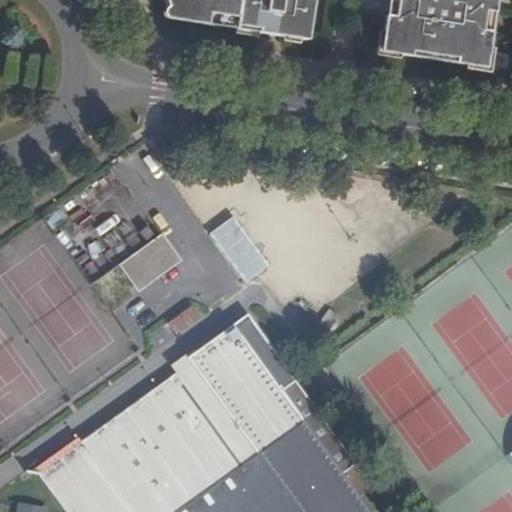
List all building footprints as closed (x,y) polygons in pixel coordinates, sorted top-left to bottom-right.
[(172,0),(174,5),(175,12),(175,19),(211,24),(213,14),(238,18),(236,29),(306,40),(313,0),(172,0)] [(497,0),(398,0),(395,18),(386,16),(380,51),(486,68),(497,0)] [(211,24),(236,29),(238,18),(213,14),(211,24)] [(207,230),(242,284),(267,267),(233,214),(207,230)] [(80,268),(89,281),(155,237),(145,223),(80,268)] [(180,261),(161,234),(120,264),(139,291),(180,261)] [(175,335),(199,316),(190,305),(166,323),(175,335)] [(368,511),(341,474),(355,464),(247,315),(188,358),(194,366),(178,377),(176,374),(81,441),(90,453),(78,462),(62,459),(59,477),(76,480),(73,494),(75,496),(65,503),(71,511),(368,511)] [(73,494),(76,480),(59,477),(62,459),(78,462),(90,453),(81,441),(176,374),(178,377),(194,366),(188,358),(35,467),(66,511),(71,511),(65,503),(75,496),(73,494)] [(49,511),(51,507),(17,501),(14,511),(49,511)]
